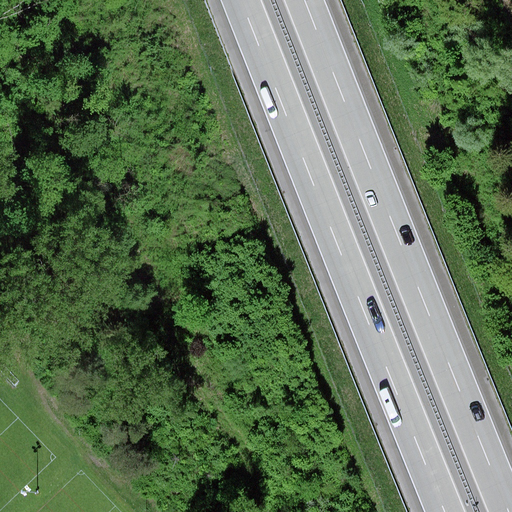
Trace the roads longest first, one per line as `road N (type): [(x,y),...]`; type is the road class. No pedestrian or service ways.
road 1 (motorway): [(509,511),(304,0)]
road 2 (motorway): [(241,0),(446,511)]
